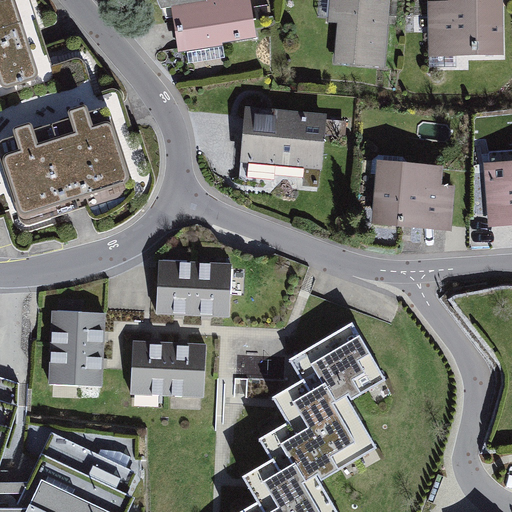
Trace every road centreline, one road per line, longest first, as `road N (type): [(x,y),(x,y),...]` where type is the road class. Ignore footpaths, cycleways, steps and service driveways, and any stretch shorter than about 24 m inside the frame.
road 1 (residential): [(176,195),(383,272),(511,265)]
road 2 (residential): [(78,0),(172,122),(180,153),(176,195)]
road 3 (residential): [(176,195),(155,226),(114,252),(44,272),(0,273)]
